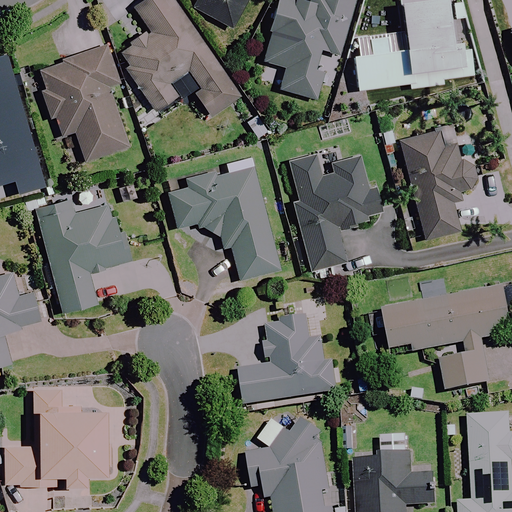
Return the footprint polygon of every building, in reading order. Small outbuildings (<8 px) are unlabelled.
[(238,98),(171,0),(145,0),(133,9),(148,31),(117,52),(128,68),(125,70),(154,113),(176,98),(167,85),(187,71),(199,90),(193,94),(209,118),(238,98)] [(196,0),(192,9),(231,31),(248,0),(196,0)] [(353,0),(313,0),(311,7),(287,0),(279,0),(261,63),(283,69),(277,90),(315,101),(323,72),(315,69),(320,52),(338,57),(353,0)] [(454,51),(447,0),(441,0),(400,5),(405,51),(387,53),(386,41),(369,43),(370,56),(352,58),(356,92),(408,86),(409,89),(441,85),(440,80),(471,77),(468,50),(454,51)] [(117,86),(104,47),(38,70),(46,94),(42,95),(50,120),(54,118),(60,137),(73,133),(83,163),(126,149),(107,90),(117,86)] [(41,189),(6,54),(0,55),(0,185),(13,182),(16,195),(41,189)] [(464,142),(459,126),(397,143),(423,241),(458,232),(451,204),(459,202),(457,192),(476,187),(468,159),(458,162),(454,145),(464,142)] [(365,187),(360,159),(332,164),(334,176),(320,178),(317,158),(289,163),(307,270),(344,263),(337,228),(378,221),(372,185),(365,187)] [(278,272),(253,167),(189,182),(190,189),(167,194),(176,229),(201,223),(204,231),(218,237),(221,249),(229,247),(237,281),(278,272)] [(87,274),(125,264),(131,263),(124,233),(118,235),(111,206),(72,216),(68,201),(34,209),(60,314),(95,305),(87,274)] [(0,275),(0,367),(10,365),(1,332),(39,323),(31,292),(19,295),(13,272),(0,275)] [(510,332),(502,288),(380,310),(388,351),(406,348),(407,354),(458,345),(460,356),(438,360),(444,392),(488,384),(479,338),(510,332)] [(308,341),(304,319),(262,325),(268,366),(238,370),(244,407),(334,393),(326,339),(308,341)] [(134,351),(131,322),(98,324),(101,354),(134,351)] [(59,409),(59,391),(32,390),(31,444),(3,444),(2,486),(37,487),(37,478),(63,478),(62,488),(85,489),(85,477),(109,478),(110,447),(120,447),(121,410),(59,409)] [(511,435),(508,436),(507,414),(466,416),(471,502),(456,502),(457,511),(511,511),(511,494),(511,495),(509,459),(511,458),(511,435)] [(299,419),(278,451),(244,456),(249,490),(259,488),(261,500),(267,499),(268,511),(327,511),(318,446),(323,433),(299,419)] [(407,476),(406,435),(378,436),(379,455),(352,456),(353,511),(404,511),(404,507),(431,507),(430,475),(407,476)]
